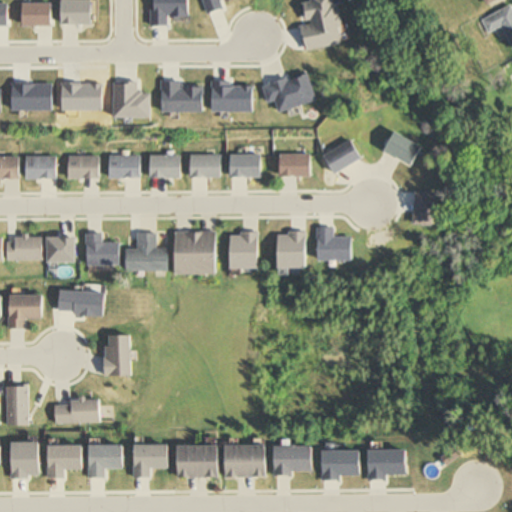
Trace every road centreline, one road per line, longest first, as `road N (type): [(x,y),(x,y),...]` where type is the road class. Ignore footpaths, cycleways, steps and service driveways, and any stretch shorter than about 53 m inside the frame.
road 1 (residential): [(0,507),(444,503),(480,488)]
road 2 (residential): [(372,204),(0,206)]
road 3 (residential): [(0,54),(259,49)]
